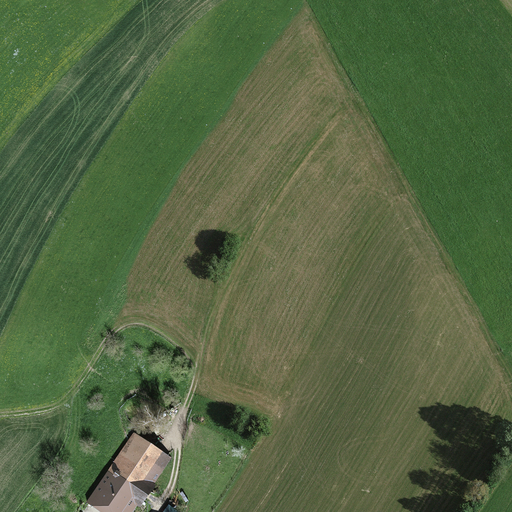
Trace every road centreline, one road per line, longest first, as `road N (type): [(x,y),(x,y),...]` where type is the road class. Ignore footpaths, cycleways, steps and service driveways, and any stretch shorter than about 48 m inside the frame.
road 1 (track): [(0,412),(63,399),(112,330),(136,321),(155,327),(185,352),(194,374),(169,484),(153,511)]
road 2 (track): [(194,374),(221,295),(262,218),(342,111)]
